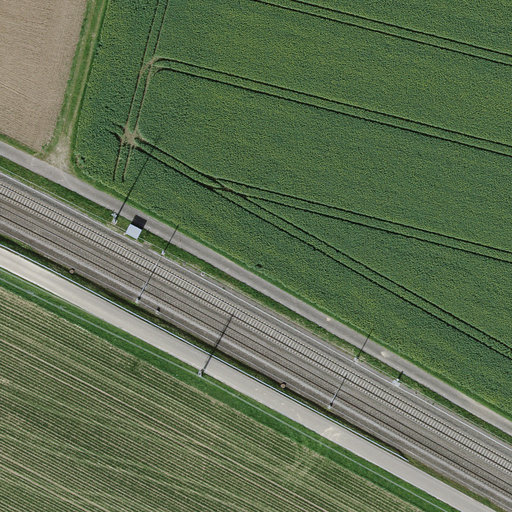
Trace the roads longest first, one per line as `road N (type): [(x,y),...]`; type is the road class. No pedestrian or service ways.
road 1 (track): [(511,429),(0,147)]
road 2 (unclassified): [(477,511),(0,258)]
